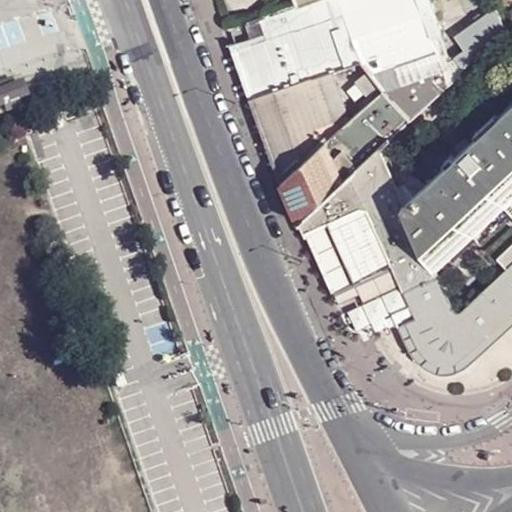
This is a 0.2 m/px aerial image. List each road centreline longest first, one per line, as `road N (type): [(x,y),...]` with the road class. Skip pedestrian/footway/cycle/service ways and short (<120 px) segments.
road 1 (secondary): [(123,0),(301,511)]
road 2 (secondary): [(348,434),(249,234),(165,0)]
road 3 (residential): [(511,414),(480,436),(439,442),(348,434)]
road 4 (secondary): [(511,474),(366,466)]
